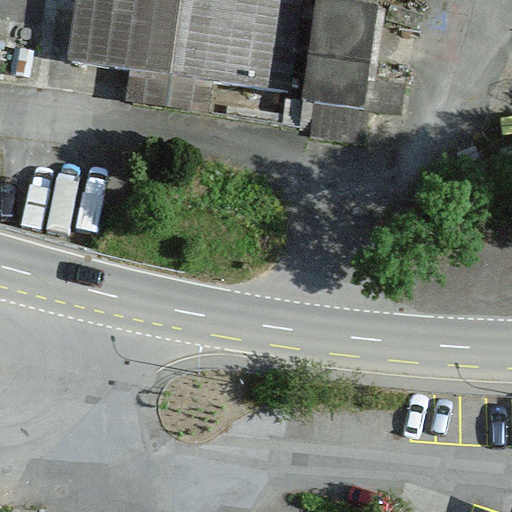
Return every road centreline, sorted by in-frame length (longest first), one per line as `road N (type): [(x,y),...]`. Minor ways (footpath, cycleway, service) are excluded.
road 1 (tertiary): [(0,271),(127,305),(338,341),(511,351)]
road 2 (unknown): [(293,333),(338,234),(442,126),(468,43),(466,0)]
